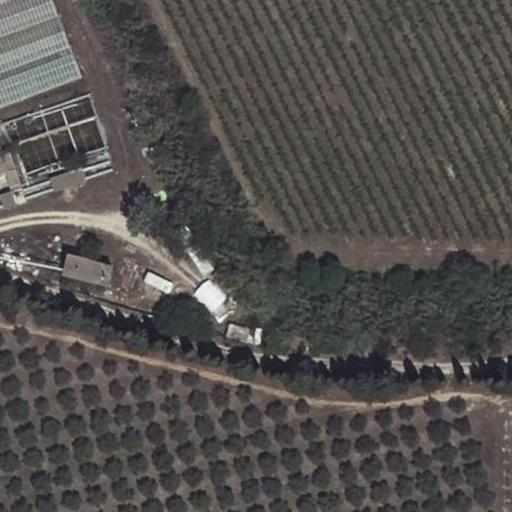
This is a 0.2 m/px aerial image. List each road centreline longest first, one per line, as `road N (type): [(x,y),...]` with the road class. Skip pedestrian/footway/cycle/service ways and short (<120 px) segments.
road 1 (track): [(511,363),(339,366),(246,358),(0,273)]
road 2 (track): [(0,226),(91,217),(147,241),(196,280)]
